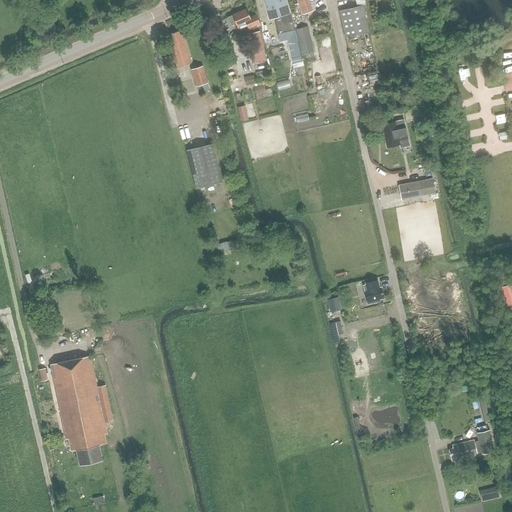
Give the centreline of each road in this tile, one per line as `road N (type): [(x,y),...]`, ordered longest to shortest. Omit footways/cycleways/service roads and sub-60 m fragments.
road 1 (unclassified): [(444,511),(329,0)]
road 2 (secondary): [(0,83),(177,6)]
